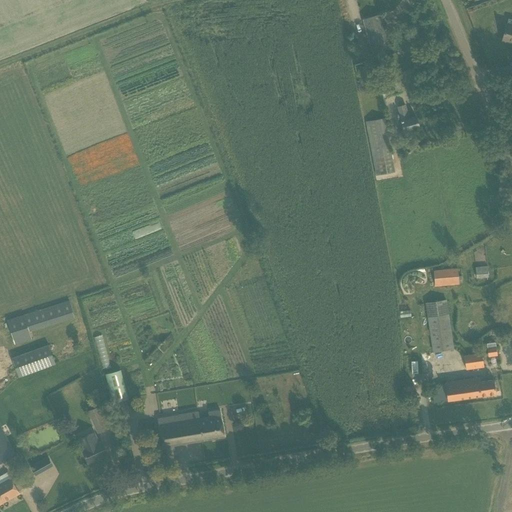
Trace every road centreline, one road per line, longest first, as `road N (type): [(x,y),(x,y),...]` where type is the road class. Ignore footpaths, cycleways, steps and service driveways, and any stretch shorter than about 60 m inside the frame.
road 1 (unclassified): [(73,511),(100,500),(511,426)]
road 2 (track): [(0,67),(188,0)]
